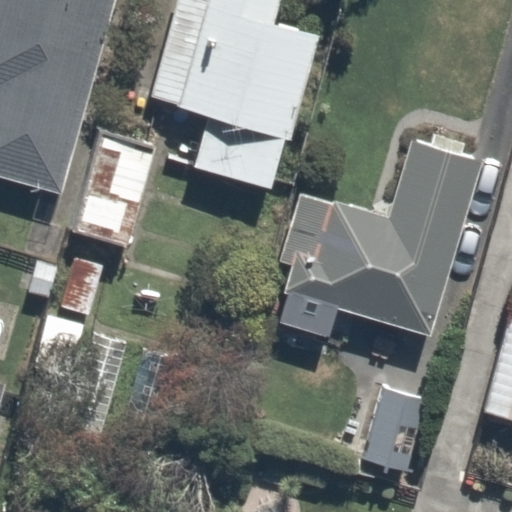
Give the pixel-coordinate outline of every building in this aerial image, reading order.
[(104,0),(0,0),(0,173),(54,188),(104,0)] [(188,162),(278,185),(317,25),(272,13),(275,0),(170,0),(148,93),(201,106),(188,162)] [(121,239),(145,144),(89,130),(65,225),(121,239)] [(294,187),(258,324),(328,342),(339,299),(423,320),(466,150),(400,133),(380,210),(294,187)] [(511,285),(504,284),(474,404),(511,414),(511,285)] [(105,433),(130,338),(80,325),(55,419),(105,433)] [(421,387),(373,377),(358,451),(405,461),(421,387)]
